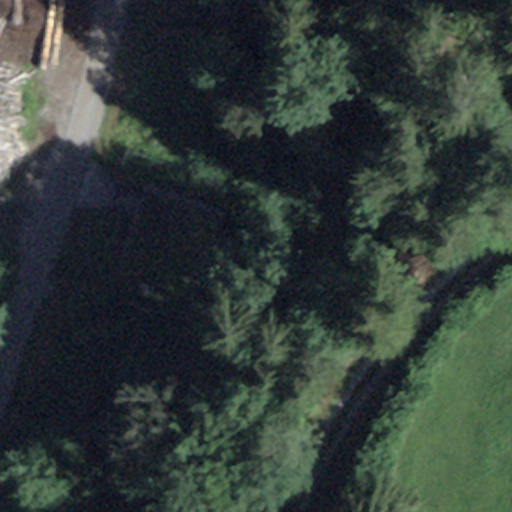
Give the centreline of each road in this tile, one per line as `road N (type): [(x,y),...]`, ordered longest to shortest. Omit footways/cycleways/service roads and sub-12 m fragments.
road 1 (unclassified): [(0,408),(64,213),(117,0)]
road 2 (track): [(511,219),(336,419),(288,511)]
